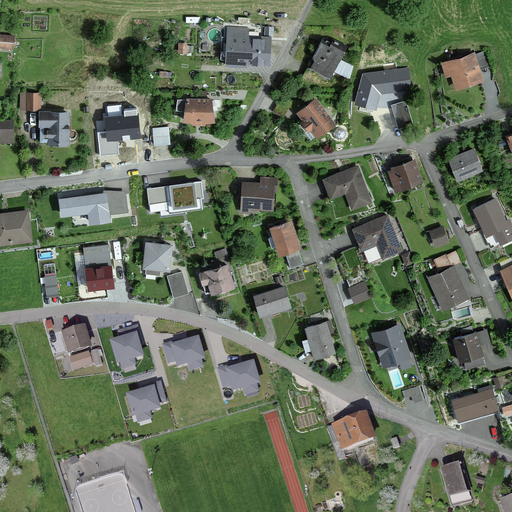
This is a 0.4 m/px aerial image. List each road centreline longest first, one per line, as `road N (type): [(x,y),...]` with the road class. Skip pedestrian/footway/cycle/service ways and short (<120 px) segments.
road 1 (residential): [(0,318),(90,307),(176,315),(229,331),(354,398)]
road 2 (residential): [(289,160),(420,140),(511,348)]
road 3 (residential): [(289,160),(357,374),(354,398)]
road 4 (residential): [(222,160),(0,188)]
road 5 (unclassified): [(312,0),(222,160)]
